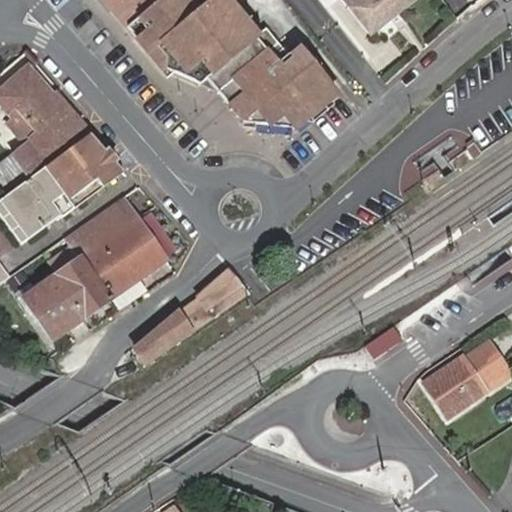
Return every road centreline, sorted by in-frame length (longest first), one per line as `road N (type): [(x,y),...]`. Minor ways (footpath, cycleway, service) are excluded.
road 1 (tertiary): [(349,511),(0,373)]
road 2 (residential): [(0,437),(90,384),(121,338),(218,254),(227,233)]
road 3 (residential): [(307,191),(511,14)]
road 4 (residential): [(182,180),(47,32),(0,5)]
road 5 (residential): [(305,411),(275,414),(128,511)]
road 6 (residential): [(511,294),(371,388)]
